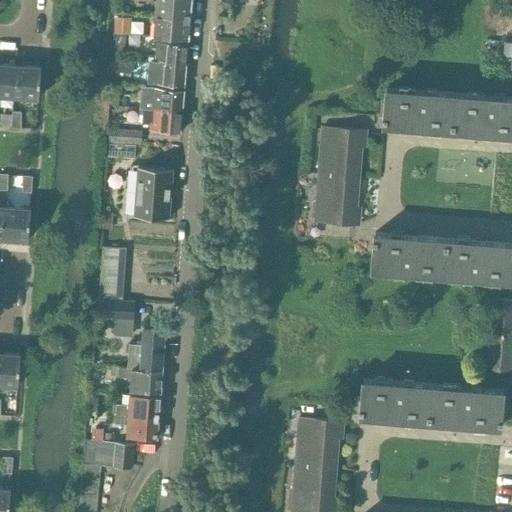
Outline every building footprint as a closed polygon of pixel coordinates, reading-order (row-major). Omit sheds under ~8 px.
[(191,16),(191,0),(157,0),(157,13),(191,16)] [(189,38),(191,16),(157,13),(155,35),(189,38)] [(116,17),(115,32),(126,33),(129,33),(130,18),(116,17)] [(125,59),(126,33),(115,32),(111,32),(110,43),(115,43),(114,59),(125,59)] [(149,62),(186,64),(188,44),(152,42),(152,48),(156,48),(156,57),(149,56),(149,62)] [(116,61),(115,72),(132,73),(133,62),(116,61)] [(186,64),(149,62),(146,62),(146,67),(150,67),(148,76),(144,76),(143,82),(185,85),(186,64)] [(0,93),(14,94),(16,64),(0,63),(0,93)] [(14,94),(38,96),(40,66),(16,64),(14,94)] [(141,103),(140,108),(143,108),(182,111),(184,90),(153,88),(142,87),(141,103)] [(384,124),(402,126),(454,130),(457,93),(387,87),(385,115),(383,115),(383,119),(384,119),(384,124)] [(118,105),(119,91),(111,91),(110,105),(118,105)] [(454,130),(511,134),(511,97),(457,93),(454,130)] [(181,131),(182,111),(143,108),(142,123),(151,124),(150,129),(181,131)] [(12,112),(11,128),(21,128),(20,112),(12,112)] [(319,172),(359,175),(363,129),(322,126),(319,172)] [(143,131),(110,128),(109,142),(142,144),(143,131)] [(131,164),(127,214),(169,217),(173,168),(131,164)] [(359,175),(319,172),(315,220),(356,223),(359,175)] [(31,192),(32,176),(22,175),(22,192),(31,192)] [(4,236),(29,238),(31,207),(6,205),(4,236)] [(446,238),(376,232),(375,236),(373,236),(373,240),(375,241),(373,268),(443,274),(446,238)] [(511,242),(446,238),(443,274),(511,279),(511,242)] [(102,246),(97,316),(134,319),(135,300),(123,299),(126,248),(102,246)] [(492,332),(511,333),(511,299),(495,298),(492,332)] [(128,367),(163,370),(166,326),(145,325),(143,343),(129,342),(128,367)] [(511,333),(492,332),(488,368),(511,369),(511,333)] [(0,382),(18,384),(20,353),(0,351),(0,382)] [(131,389),(161,391),(163,370),(128,367),(119,367),(119,376),(132,377),(131,389)] [(360,415),(431,420),(434,384),(363,378),(361,406),(360,406),(359,410),(361,410),(360,415)] [(431,420),(501,426),(502,421),(503,421),(503,417),(502,417),(504,390),(434,384),(431,420)] [(159,417),(161,395),(130,393),(130,404),(117,403),(116,413),(159,417)] [(90,396),(88,409),(95,409),(97,396),(90,396)] [(127,435),(157,437),(159,417),(116,413),(115,422),(128,423),(127,435)] [(295,463),(336,467),(340,420),(299,417),(295,463)] [(134,443),(114,442),(86,439),(78,511),(96,511),(101,465),(132,467),(134,443)] [(11,473),(12,457),(2,457),(2,473),(11,473)] [(332,511),(336,467),(295,463),(291,511),(303,511),(332,511)] [(0,511),(8,511),(10,489),(0,487),(0,511)]
